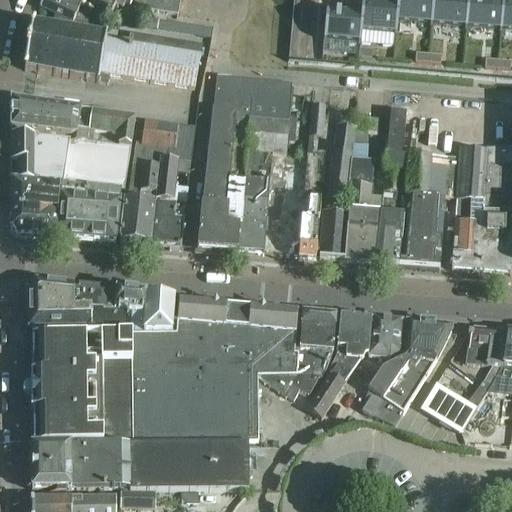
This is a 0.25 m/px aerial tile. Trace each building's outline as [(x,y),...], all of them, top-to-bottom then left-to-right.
[(82,0),(44,0),(39,11),(61,21),(61,25),(93,31),(96,23),(78,15),(84,1),(82,0)] [(82,0),(112,17),(116,9),(122,10),(124,7),(128,9),(131,5),(145,14),(177,19),(180,2),(181,0),(82,0)] [(511,0),(292,0),(287,66),(511,85),(511,0)] [(148,22),(147,32),(157,33),(158,24),(148,22)] [(184,28),(183,39),(209,43),(211,32),(184,28)] [(108,80),(193,94),(201,50),(130,38),(128,46),(106,42),(106,41),(32,29),(23,74),(98,87),(98,86),(107,88),(108,80)] [(216,81),(212,114),(249,118),(249,123),(288,127),(288,123),(291,88),(216,81)] [(60,140),(59,143),(130,153),(134,123),(11,106),(11,134),(60,140)] [(311,109),(308,140),(312,141),(322,142),(323,121),(324,110),(311,109)] [(201,210),(196,254),(236,257),(245,156),(271,158),(285,160),(286,146),(288,127),(249,123),(249,118),(212,114),(210,129),(208,152),(207,153),(206,151),(205,152),(207,155),(207,159),(205,157),(204,158),(207,161),(206,164),(206,165),(205,164),(204,165),(206,167),(205,179),(203,193),(202,204),(202,210),(201,210)] [(378,268),(399,270),(406,203),(405,203),(401,203),(402,197),(401,197),(404,167),(405,167),(405,166),(401,161),(405,118),(390,116),(380,218),(397,219),(397,223),(395,222),(395,231),(396,231),(396,232),(382,231),(378,268)] [(350,188),(344,266),(374,268),(378,232),(365,231),(366,217),(368,217),(372,166),(363,165),(368,122),(358,120),(355,148),(353,148),(351,164),(348,188),(350,188)] [(288,127),(286,146),(294,147),(296,123),(295,123),(288,123),(288,127)] [(119,248),(149,250),(154,204),(155,203),(160,163),(190,167),(194,132),(144,126),(141,150),(135,149),(127,204),(124,204),(119,248)] [(318,264),(344,266),(350,188),(348,188),(351,164),(354,131),(336,129),(327,202),(324,201),(318,264)] [(14,166),(14,186),(80,193),(81,191),(120,195),(124,196),(128,166),(130,153),(59,143),(59,145),(10,139),(10,166),(14,166)] [(459,163),(409,161),(408,200),(444,202),(444,203),(456,204),(451,275),(510,280),(511,224),(511,218),(511,219),(511,213),(511,151),(486,153),(486,154),(460,153),(459,163)] [(245,156),(236,257),(238,257),(262,259),(263,259),(271,158),(245,156)] [(307,157),(298,262),(315,263),(324,159),(311,158),(307,157)] [(154,204),(149,250),(180,252),(184,213),(185,203),(181,202),(180,204),(173,203),(176,178),(188,179),(190,167),(160,163),(155,203),(154,204)] [(16,239),(57,243),(61,201),(80,203),(80,193),(14,186),(10,186),(10,233),(16,239)] [(61,201),(57,243),(115,247),(120,195),(81,191),(80,193),(80,203),(61,201)] [(443,203),(444,203),(444,202),(408,200),(405,200),(405,203),(406,203),(399,270),(438,274),(443,203)] [(33,414),(34,450),(248,448),(248,447),(258,447),(258,380),(287,402),(292,391),(296,381),(298,359),(293,358),(297,316),(273,314),(273,313),(249,311),(249,312),(226,310),(226,309),(202,306),(202,307),(178,305),(176,335),(175,335),(176,319),(172,318),(174,303),(36,288),(35,287),(28,293),(29,294),(29,332),(63,332),(86,331),(86,339),(82,339),(82,345),(32,345),(33,376),(30,376),(31,414),(33,414)] [(336,319),(302,316),(298,359),(296,381),(317,381),(318,382),(321,383),(333,356),(336,319)] [(367,358),(370,322),(340,319),(336,361),(341,361),(330,378),(343,387),(360,363),(361,364),(364,359),(367,358)] [(402,325),(370,322),(367,358),(367,361),(389,363),(399,360),(402,325)] [(451,330),(406,326),(403,362),(383,373),(367,394),(382,405),(371,421),(393,432),(402,418),(402,419),(436,365),(451,335),(451,330)] [(483,387),(490,391),(502,371),(507,335),(474,332),(473,338),(468,338),(467,341),(470,341),(466,368),(492,371),(483,387)] [(490,391),(487,397),(511,400),(511,397),(511,335),(507,335),(502,371),(490,391)] [(307,415),(321,424),(344,387),(343,387),(330,378),(307,415)] [(292,391),(299,395),(308,400),(318,382),(317,381),(296,381),(292,391)] [(483,387),(467,408),(476,413),(487,397),(490,391),(483,387)] [(436,389),(420,415),(440,427),(450,433),(460,439),(476,413),(467,408),(436,389)] [(292,391),(287,402),(286,403),(293,406),(299,395),(292,391)] [(248,448),(34,450),(31,450),(31,494),(113,493),(113,497),(120,497),(248,496),(248,448)] [(120,511),(154,511),(155,498),(149,498),(120,497),(120,511)] [(198,497),(180,497),(180,508),(198,508),(198,497)] [(115,511),(115,502),(31,504),(30,511),(115,511)]
